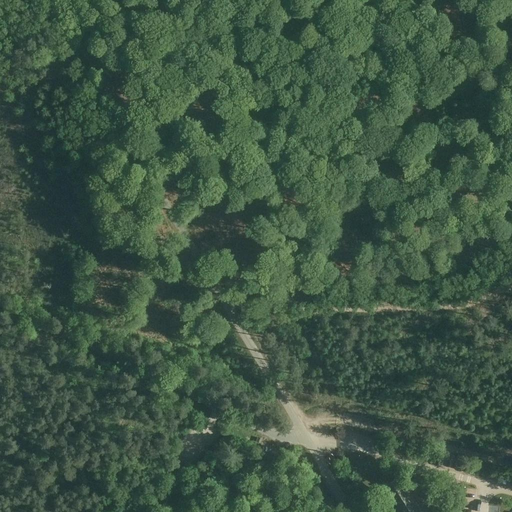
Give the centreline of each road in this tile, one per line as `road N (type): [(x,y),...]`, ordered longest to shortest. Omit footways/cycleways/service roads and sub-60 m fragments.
road 1 (unclassified): [(306,439),(39,0)]
road 2 (unclassified): [(306,439),(277,434),(0,302)]
road 3 (track): [(511,286),(465,305),(411,309),(226,306)]
road 4 (track): [(511,465),(348,421),(299,427)]
road 5 (residential): [(308,442),(362,448),(511,492)]
road 6 (track): [(80,511),(174,464),(219,407)]
